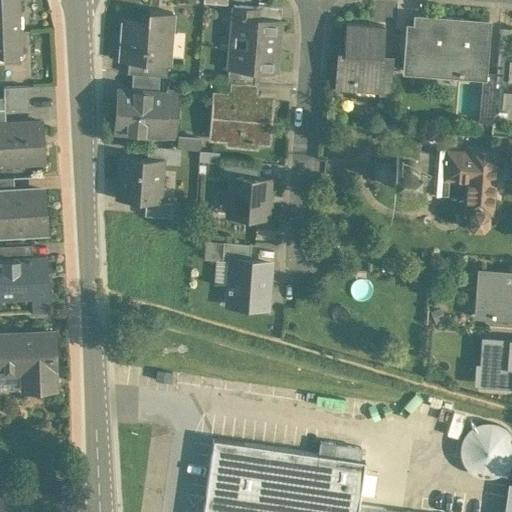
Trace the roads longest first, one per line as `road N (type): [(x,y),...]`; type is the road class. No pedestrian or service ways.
road 1 (tertiary): [(79,0),(100,511)]
road 2 (residential): [(319,0),(302,258)]
